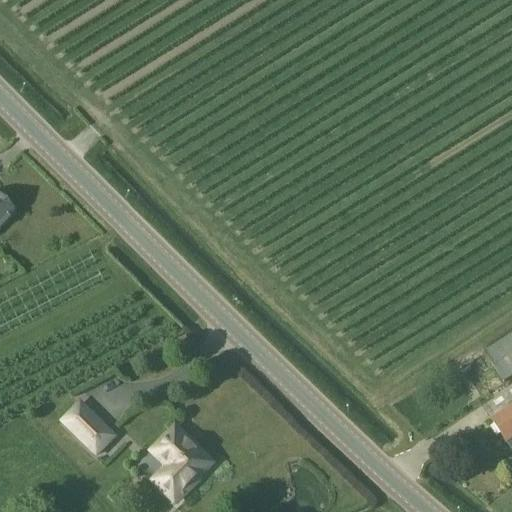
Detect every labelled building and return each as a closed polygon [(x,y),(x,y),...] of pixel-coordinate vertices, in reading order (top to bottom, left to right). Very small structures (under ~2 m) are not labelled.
[(0,203),(0,229),(13,216),(0,203)] [(511,379),(511,337),(484,356),(503,385),(511,379)] [(511,410),(492,424),(506,446),(507,446),(511,452),(511,410)] [(115,438),(89,413),(71,432),(96,457),(115,438)] [(153,455),(140,469),(176,505),(190,489),(189,488),(211,466),(193,449),(191,452),(172,434),(166,441),(157,433),(144,446),(153,455)]
